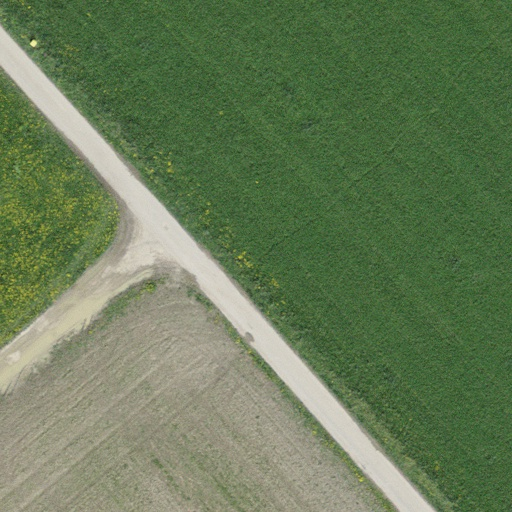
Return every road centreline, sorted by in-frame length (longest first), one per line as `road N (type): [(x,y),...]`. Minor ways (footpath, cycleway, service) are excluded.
road 1 (track): [(410,511),(0,51)]
road 2 (track): [(0,378),(165,237)]
